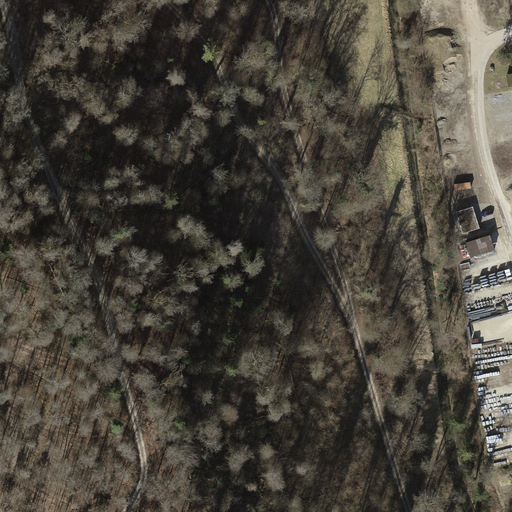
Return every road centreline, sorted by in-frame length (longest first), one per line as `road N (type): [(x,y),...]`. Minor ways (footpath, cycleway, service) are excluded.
road 1 (track): [(125,511),(146,465),(105,297),(24,104),(3,0)]
road 2 (track): [(412,511),(282,80),(271,0)]
road 3 (track): [(164,0),(207,42),(230,105),(284,182),(302,231),(352,313)]
